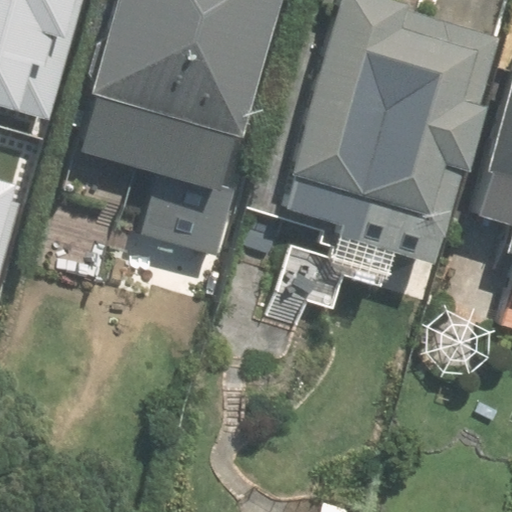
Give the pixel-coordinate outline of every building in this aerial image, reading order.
[(0,0),(0,93),(30,102),(60,0),(0,0)] [(267,0),(104,0),(79,94),(232,134),(267,0)] [(310,227),(298,271),(370,291),(380,254),(419,265),(486,22),(404,0),(326,0),(267,215),(310,227)] [(511,332),(511,50),(510,50),(462,215),(510,229),(482,323),(511,332)] [(218,210),(142,187),(111,289),(188,311),(218,210)]
